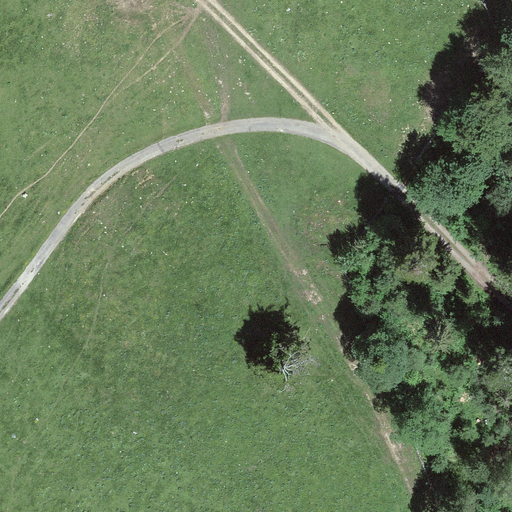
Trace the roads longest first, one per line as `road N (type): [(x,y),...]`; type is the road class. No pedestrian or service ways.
road 1 (track): [(511,302),(348,144),(264,124),(194,135),(128,163),(84,201),(0,311)]
road 2 (track): [(420,511),(340,335),(213,130)]
road 3 (track): [(348,144),(204,0)]
